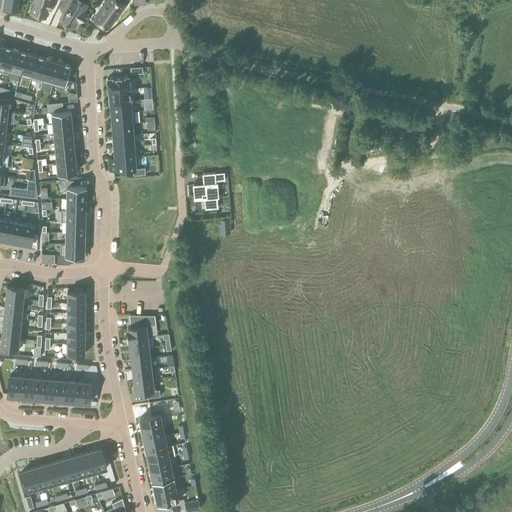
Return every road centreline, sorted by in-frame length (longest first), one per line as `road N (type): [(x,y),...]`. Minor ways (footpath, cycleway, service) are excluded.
road 1 (residential): [(221,282),(214,349),(224,418),(241,480),(254,496),(266,501),(297,492),(381,423)]
road 2 (unclassified): [(467,110),(172,44)]
road 3 (residential): [(456,281),(479,340),(473,393),(428,440),(396,442),(381,423)]
road 4 (residential): [(87,47),(94,171),(106,198),(103,266)]
road 5 (residential): [(103,271),(104,336),(121,421)]
road 6 (residential): [(300,0),(172,44)]
road 7 (residential): [(381,423),(349,293)]
road 8 (unclassified): [(511,369),(488,426),(442,477)]
road 9 (residential): [(484,236),(469,198),(467,110)]
road 10 (residential): [(315,277),(292,223),(297,157)]
